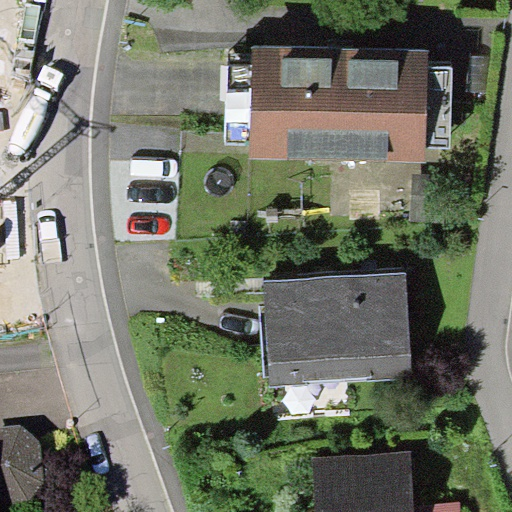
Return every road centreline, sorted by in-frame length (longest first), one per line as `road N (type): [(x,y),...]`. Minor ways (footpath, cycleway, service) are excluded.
road 1 (residential): [(151,511),(105,377),(60,133),(78,0)]
road 2 (residential): [(511,156),(483,330),(511,417)]
